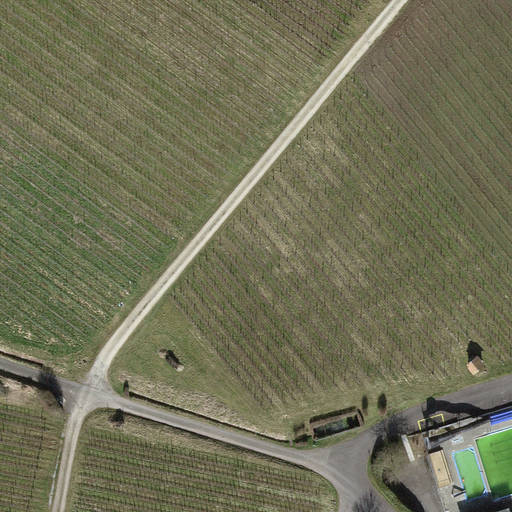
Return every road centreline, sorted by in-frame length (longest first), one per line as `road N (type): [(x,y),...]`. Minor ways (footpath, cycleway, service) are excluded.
road 1 (track): [(78,392),(409,0)]
road 2 (track): [(78,392),(343,469)]
road 3 (track): [(56,511),(78,392)]
